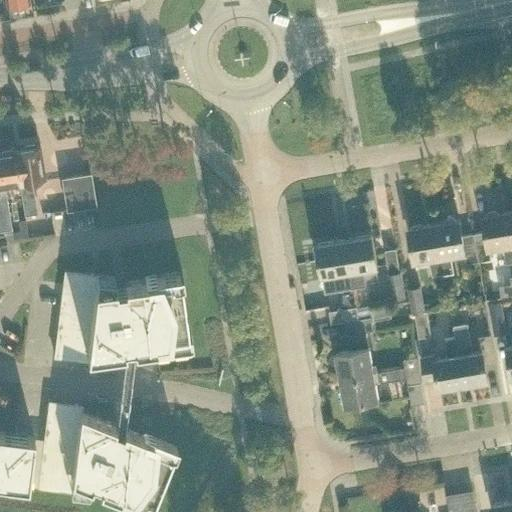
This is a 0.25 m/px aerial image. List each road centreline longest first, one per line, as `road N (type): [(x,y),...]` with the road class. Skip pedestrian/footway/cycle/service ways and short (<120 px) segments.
road 1 (residential): [(301,420),(179,394),(0,372)]
road 2 (residential): [(260,175),(511,134)]
road 3 (residential): [(267,214),(45,246),(29,269)]
road 4 (secondary): [(287,72),(499,4)]
road 5 (secondary): [(499,4),(279,23)]
road 6 (unclassified): [(301,420),(267,214)]
road 7 (residential): [(309,467),(511,436)]
road 8 (tertiary): [(198,34),(4,78)]
road 9 (tertiary): [(4,78),(200,78)]
